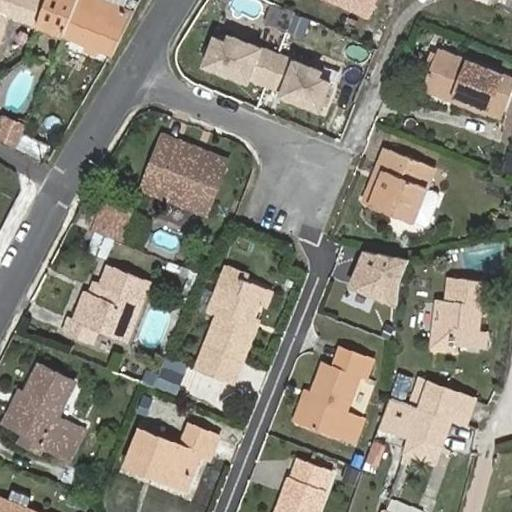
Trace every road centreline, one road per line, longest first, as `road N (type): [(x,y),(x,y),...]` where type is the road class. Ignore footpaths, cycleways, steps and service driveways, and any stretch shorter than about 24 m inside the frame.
road 1 (residential): [(301,191),(284,137),(130,76)]
road 2 (residential): [(0,313),(67,190)]
road 3 (residential): [(67,190),(130,76)]
